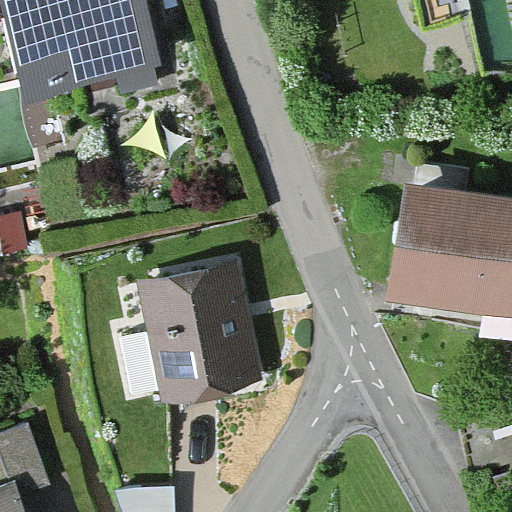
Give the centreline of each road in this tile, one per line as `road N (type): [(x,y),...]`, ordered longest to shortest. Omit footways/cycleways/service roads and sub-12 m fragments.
road 1 (residential): [(226,0),(358,353)]
road 2 (residential): [(358,353),(254,511)]
road 3 (residential): [(358,353),(437,511)]
